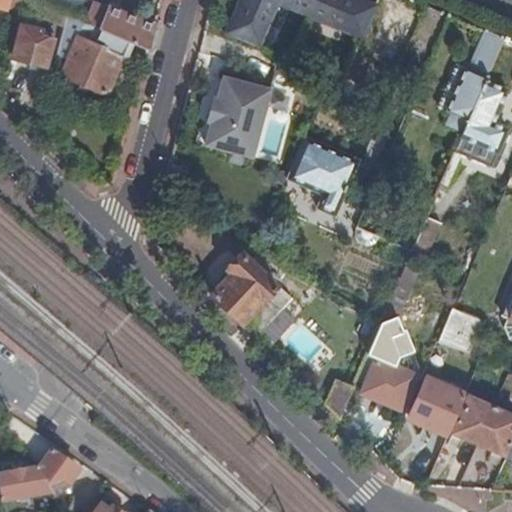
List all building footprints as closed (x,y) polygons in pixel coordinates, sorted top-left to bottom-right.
[(0,0),(0,7),(7,9),(9,0),(0,0)] [(242,0),(228,35),(258,48),(277,2),(363,38),(375,8),(355,0),(242,0)] [(149,50),(155,27),(111,10),(110,13),(93,6),(86,24),(130,42),(149,50)] [(64,27),(67,16),(48,7),(45,19),(64,27)] [(130,42),(86,24),(67,16),(64,27),(58,56),(68,61),(62,77),(107,95),(130,42)] [(46,67),(53,40),(41,37),(42,31),(22,25),(13,59),(46,67)] [(488,83),(507,41),(488,33),(470,73),(467,71),(449,113),(455,116),(471,123),(488,83)] [(254,161),(272,93),(224,80),(219,102),(215,101),(209,125),(213,126),(207,148),(254,161)] [(508,92),(488,83),(471,123),(459,152),(458,154),(473,160),(487,128),(491,130),(508,92)] [(459,152),(471,123),(455,116),(443,145),(459,152)] [(339,219),(362,163),(308,140),(290,183),(326,198),(320,211),(339,219)] [(415,252),(415,254),(428,259),(443,226),(429,220),(415,252)] [(383,238),(360,227),(358,233),(360,239),(365,245),(370,247),(375,247),(380,243),(383,238)] [(233,278),(214,299),(258,341),(267,330),(285,311),(293,302),(245,257),(229,275),(233,278)] [(296,320),(285,311),(267,330),(278,340),(296,320)] [(482,325),(454,313),(439,346),(470,357),(482,325)] [(382,328),(384,323),(372,317),(362,339),(375,345),(382,328)] [(398,321),(382,328),(375,345),(370,357),(378,361),(366,388),(363,396),(380,404),(379,406),(401,416),(418,379),(396,369),(400,360),(409,358),(413,350),(406,336),(404,336),(398,321)] [(358,384),(366,388),(378,361),(370,357),(358,384)] [(450,437),(467,397),(427,380),(410,419),(450,437)] [(328,409),(341,422),(354,392),(339,385),(328,409)] [(480,445),(496,410),(470,399),(454,434),(480,445)] [(511,439),(511,417),(496,410),(480,445),(504,457),(511,439)] [(49,455),(38,472),(48,492),(53,501),(69,488),(79,475),(49,455)] [(48,492),(38,472),(0,478),(0,495),(2,511),(31,511),(28,498),(48,492)] [(84,511),(87,508),(75,497),(65,511),(84,511)]
